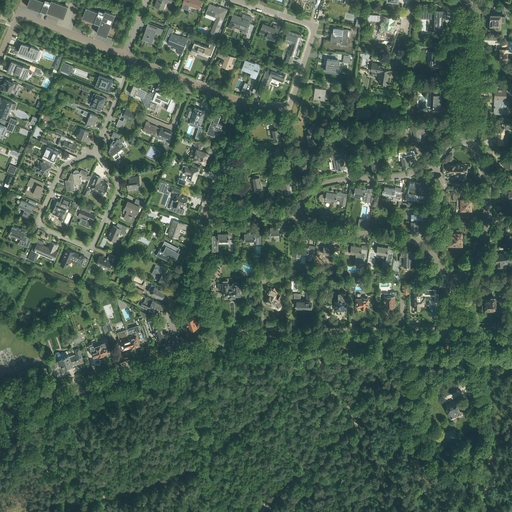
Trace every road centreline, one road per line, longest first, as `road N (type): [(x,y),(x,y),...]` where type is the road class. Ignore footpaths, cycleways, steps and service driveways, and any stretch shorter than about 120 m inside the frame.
road 1 (tertiary): [(182,356),(284,337),(444,337)]
road 2 (residential): [(94,151),(118,188),(91,246),(39,224),(61,168),(89,153)]
road 3 (residential): [(244,104),(289,107),(314,32),(308,23),(235,0)]
road 4 (residential): [(351,98),(397,103),(409,9),(426,0),(467,1)]
road 5 (residential): [(292,210),(315,187),(421,168),(462,135)]
road 6 (tertiary): [(0,418),(182,356)]
road 7 (residential): [(292,210),(321,229),(412,238),(454,285)]
road 8 (residential): [(454,285),(489,215),(487,178),(462,135)]
road 9 (residential): [(124,54),(19,15),(0,55)]
road 10 (residential): [(182,356),(172,306),(207,210)]
road 11 (residential): [(462,135),(467,1)]
road 12 (residential): [(244,104),(132,60)]
